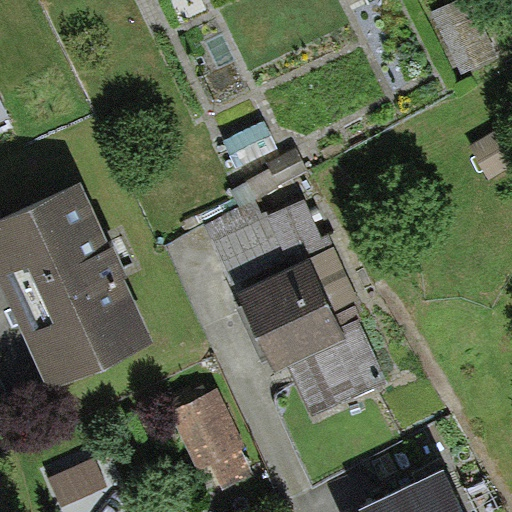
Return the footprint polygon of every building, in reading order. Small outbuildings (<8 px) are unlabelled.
[(449,0),(432,8),(462,70),(500,51),(475,0),(449,0)] [(5,106),(10,104),(0,82),(0,129),(13,123),(5,106)] [(225,134),(239,163),(279,144),(265,115),(225,134)] [(471,141),(490,174),(511,161),(511,128),(507,120),(471,141)] [(269,159),(281,182),(309,167),(297,145),(269,159)] [(0,270),(47,376),(153,328),(83,170),(0,207),(0,270)] [(315,407),(389,374),(364,316),(370,314),(331,226),(324,230),(306,190),(265,209),(267,213),(212,237),(230,278),(287,253),(290,261),(246,280),(279,356),(290,351),(315,407)] [(218,386),(173,407),(200,465),(212,459),(223,483),(256,468),(218,386)] [(339,500),(344,511),(474,511),(446,451),(339,500)] [(90,456),(55,467),(65,500),(100,490),(90,456)]
